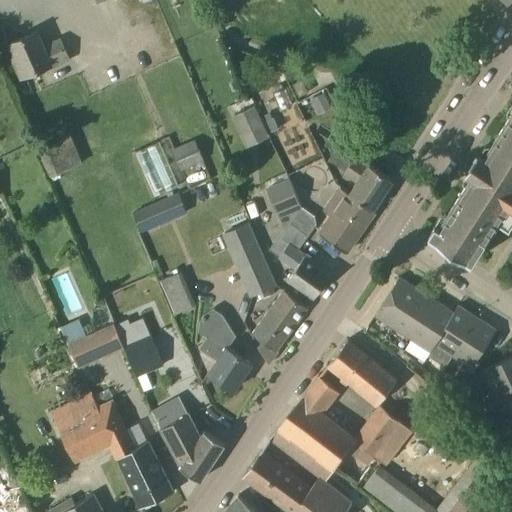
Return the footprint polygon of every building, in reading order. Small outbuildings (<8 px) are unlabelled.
[(61,39),(44,47),(37,31),(11,42),(17,55),(13,57),(22,76),(50,64),(51,68),(70,60),(61,39)] [(293,83),(299,96),(309,92),(302,79),(293,83)] [(318,110),(330,103),(324,92),(312,98),(318,110)] [(234,116),(244,137),(265,127),(255,106),(234,116)] [(273,136),(286,131),(279,113),(265,119),(273,136)] [(511,113),(485,157),(478,153),(467,170),(473,174),(441,226),(436,223),(429,233),(430,234),(430,235),(472,262),(499,220),(510,227),(511,224),(511,113)] [(362,146),(352,139),(346,134),(335,150),(352,161),(344,173),(356,182),(349,191),(373,209),(393,179),(370,163),(369,165),(355,156),(362,146)] [(172,151),(181,172),(206,162),(197,140),(172,151)] [(156,142),(137,150),(157,193),(175,184),(156,142)] [(267,187),(277,212),(300,202),(290,177),(267,187)] [(349,191),(342,186),(325,210),(332,215),(319,233),(347,252),(376,210),(373,209),(349,191)] [(133,211),(142,232),(188,212),(179,191),(133,211)] [(300,247),(309,235),(292,223),(303,207),(302,206),(300,202),(277,212),(282,222),(285,229),(271,249),(282,256),(297,268),(291,277),(315,296),(330,275),(317,265),(320,262),(300,247)] [(292,223),(309,235),(317,224),(316,216),(303,207),(292,223)] [(274,286),(277,284),(248,220),(224,232),(253,295),(262,291),(274,286)] [(175,313),(197,304),(183,269),(161,279),(175,313)] [(394,326),(418,288),(400,277),(375,315),(394,326)] [(412,338),(436,300),(418,288),(394,326),(412,338)] [(277,350),(308,306),(285,290),(254,333),(264,340),(259,346),(269,363),(279,351),(277,350)] [(434,343),(454,311),(436,300),(412,338),(431,350),(436,344),(434,343)] [(453,355),(478,317),(459,305),(454,311),(434,343),(436,344),(453,355)] [(69,340),(87,332),(80,316),(62,325),(69,340)] [(472,367),(496,329),(478,317),(453,355),(472,367)] [(126,346),(125,344),(114,322),(68,343),(79,367),(124,347),(126,346)] [(138,377),(143,375),(165,365),(150,332),(125,344),(126,346),(124,347),(131,361),(125,364),(128,371),(134,368),(138,377)] [(212,373),(235,389),(252,362),(212,337),(203,350),(219,361),(212,373)] [(397,378),(349,339),(348,339),(329,363),(328,362),(327,364),(377,403),(397,378)] [(492,389),(511,379),(511,355),(482,370),(492,389)] [(459,380),(445,370),(438,381),(453,391),(459,380)] [(413,430),(380,404),(356,436),(324,410),(340,389),(320,373),(318,375),(319,376),(278,427),(289,435),(315,456),(325,464),(326,462),(346,476),(347,475),(357,482),(371,464),(369,463),(379,451),(390,459),(396,452),(413,430)] [(511,379),(492,389),(501,410),(511,404),(511,379)] [(111,442),(117,455),(135,446),(113,400),(60,426),(75,459),(111,442)] [(226,442),(224,441),(205,429),(202,434),(192,416),(189,411),(160,428),(181,466),(201,479),(226,442)] [(511,427),(511,420),(509,415),(494,422),(498,430),(500,433),(511,427)] [(424,440),(425,440),(428,443),(436,433),(432,429),(424,440)] [(306,466),(315,456),(289,435),(280,446),(306,466)] [(141,506),(174,490),(150,439),(135,446),(117,455),(141,506)] [(334,487),(335,485),(319,473),(310,485),(278,462),(261,450),(243,476),(289,511),(345,511),(353,502),(334,487)] [(381,465),(364,487),(397,511),(465,511),(495,473),(475,458),(437,507),(381,465)] [(46,510),(46,511),(102,511),(91,493),(76,503),(72,495),(46,510)] [(260,511),(239,494),(229,507),(235,511),(260,511)]
